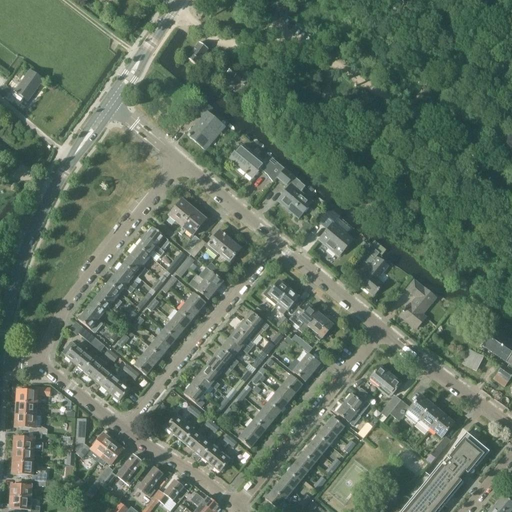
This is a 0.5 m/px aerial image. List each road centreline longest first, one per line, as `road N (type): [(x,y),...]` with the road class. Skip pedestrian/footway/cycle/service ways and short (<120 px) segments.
road 1 (tertiary): [(0,350),(34,228),(110,103)]
road 2 (residential): [(38,364),(69,299),(180,161)]
road 3 (residential): [(121,429),(276,242)]
road 4 (residential): [(242,509),(381,329)]
road 5 (residential): [(511,427),(381,329)]
road 6 (residential): [(242,509),(121,429)]
road 7 (residential): [(381,329),(276,242)]
road 8 (residential): [(276,242),(180,161)]
road 9 (tertiary): [(110,103),(179,0)]
